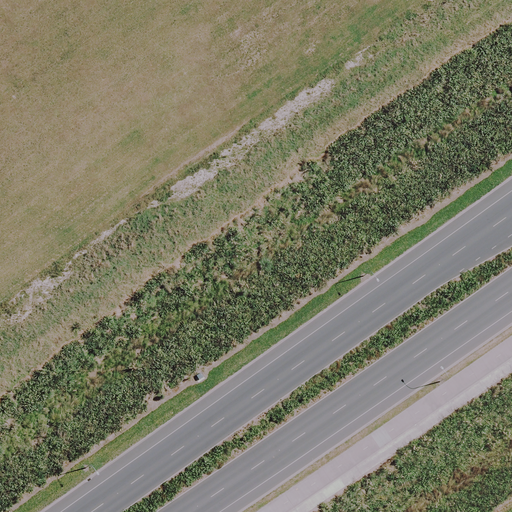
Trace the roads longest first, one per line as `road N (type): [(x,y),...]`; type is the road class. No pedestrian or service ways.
road 1 (secondary): [(68,511),(511,199)]
road 2 (secondary): [(511,282),(188,511)]
